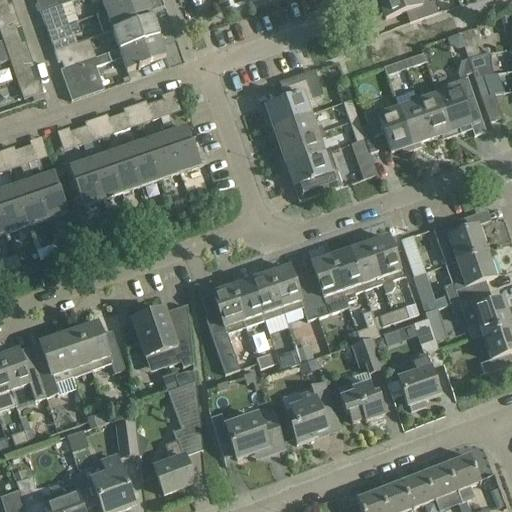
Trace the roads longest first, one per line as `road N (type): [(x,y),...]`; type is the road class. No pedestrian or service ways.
road 1 (residential): [(0,315),(258,227)]
road 2 (residential): [(258,227),(283,238),(498,163)]
road 3 (residential): [(264,511),(493,421)]
road 4 (residential): [(207,67),(0,139)]
road 5 (residential): [(258,227),(207,67)]
road 6 (residential): [(326,25),(207,67)]
